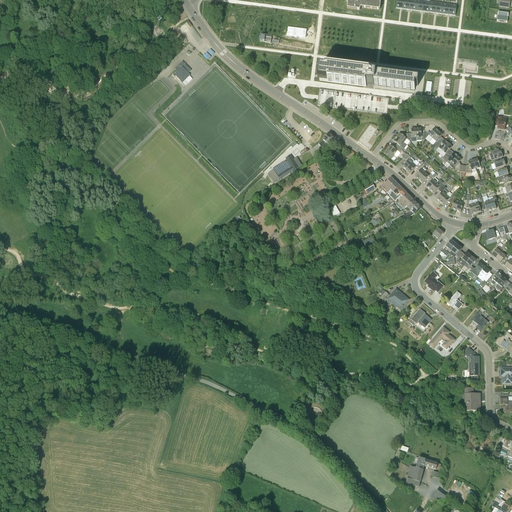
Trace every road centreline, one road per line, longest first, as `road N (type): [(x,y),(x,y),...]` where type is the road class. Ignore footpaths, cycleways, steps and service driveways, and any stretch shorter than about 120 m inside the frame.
road 1 (residential): [(511,430),(490,415),(485,348),(415,287),(454,222)]
road 2 (tertiary): [(372,158),(234,63),(185,2)]
road 3 (residential): [(511,157),(501,143),(467,147),(439,124),(417,119),(372,158)]
